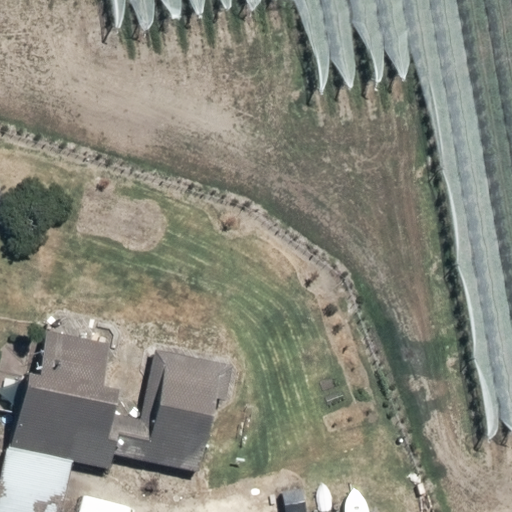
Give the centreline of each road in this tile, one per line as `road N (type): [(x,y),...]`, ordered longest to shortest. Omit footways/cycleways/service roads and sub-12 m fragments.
road 1 (track): [(503,511),(459,486),(408,112),(383,0)]
road 2 (track): [(291,511),(318,504),(498,509)]
